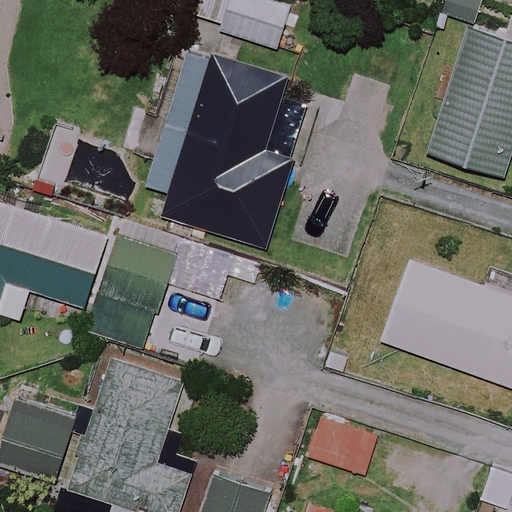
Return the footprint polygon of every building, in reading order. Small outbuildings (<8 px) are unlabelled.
[(170,0),(167,13),(277,42),(288,0),(170,0)] [(511,35),(477,23),(431,156),(500,180),(511,146),(511,35)] [(288,75),(214,53),(166,214),(267,244),(309,105),(281,97),(288,75)] [(133,161),(94,146),(79,187),(118,202),(133,161)] [(115,236),(0,198),(0,309),(24,317),(34,286),(92,305),(115,236)] [(177,251),(119,232),(88,328),(145,347),(177,251)] [(484,283),(412,258),(383,339),(511,384),(511,276),(489,269),(484,283)] [(185,384),(122,358),(73,480),(152,511),(177,511),(192,475),(155,460),(185,384)] [(78,412),(22,393),(0,457),(0,461),(55,480),(78,412)] [(378,435),(318,415),(306,452),(366,472),(378,435)] [(264,511),(270,494),(216,477),(204,511),(264,511)] [(340,511),(310,502),(306,511),(340,511)]
